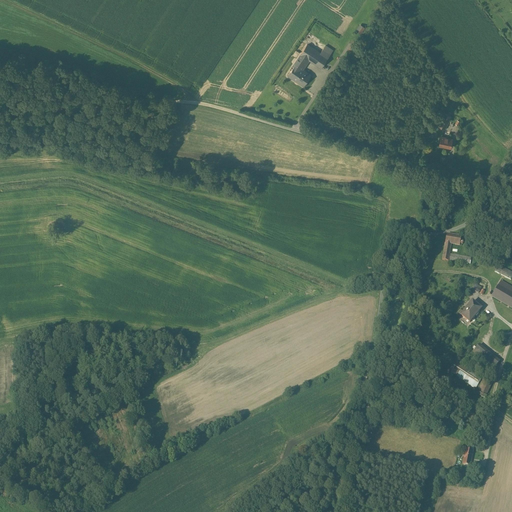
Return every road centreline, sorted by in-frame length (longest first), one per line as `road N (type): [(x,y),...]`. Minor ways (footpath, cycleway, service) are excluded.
road 1 (unclassified): [(496,176),(377,154),(198,102),(0,87)]
road 2 (unclassified): [(496,176),(465,223),(417,235),(395,253),(364,400),(284,511)]
road 3 (track): [(1,0),(136,63),(192,102)]
road 4 (track): [(208,345),(385,277)]
